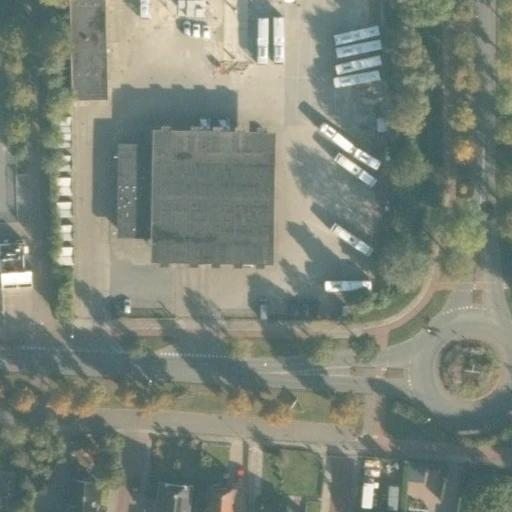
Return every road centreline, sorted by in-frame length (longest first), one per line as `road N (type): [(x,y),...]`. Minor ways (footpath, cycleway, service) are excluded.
road 1 (secondary): [(418,374),(0,364)]
road 2 (secondary): [(478,320),(481,0)]
road 3 (residential): [(138,418),(341,437)]
road 4 (residential): [(0,411),(138,418)]
road 5 (secondary): [(418,374),(433,406),(462,421),(494,415),(511,398)]
